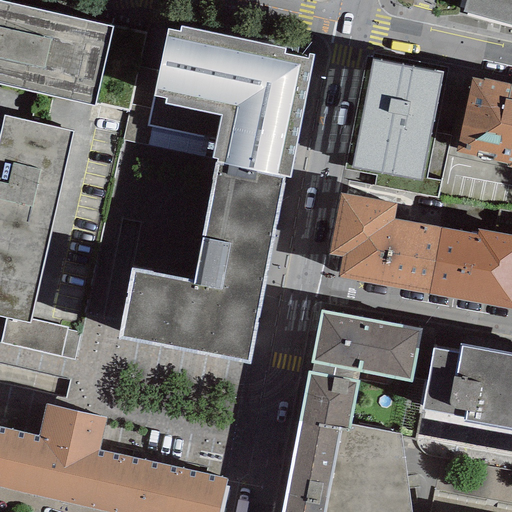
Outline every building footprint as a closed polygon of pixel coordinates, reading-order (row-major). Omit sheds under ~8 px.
[(111,24),(0,0),(0,83),(94,104),(111,24)] [(511,0),(465,0),(462,12),(511,25),(511,0)] [(179,32),(166,29),(148,126),(215,139),(211,158),(216,159),(215,164),(282,177),(288,178),(312,55),(308,54),(307,59),(284,55),(285,48),(180,28),(179,32)] [(441,73),(372,60),(351,167),(421,180),(441,73)] [(511,85),(473,77),(456,152),(509,163),(508,167),(511,167),(511,85)] [(0,316),(6,318),(0,340),(0,341),(61,355),(67,328),(29,320),(73,131),(3,115),(0,129),(0,316)] [(248,364),(282,177),(215,164),(193,281),(132,270),(120,339),(248,364)] [(429,294),(440,228),(393,220),(396,204),(340,194),(329,254),(342,256),(338,278),(429,294)] [(477,235),(440,228),(429,294),(511,308),(511,235),(478,230),(477,235)] [(422,328),(321,309),(311,361),(314,361),(312,371),(309,371),(299,419),(348,428),(349,425),(357,380),(355,379),(357,370),(412,380),(422,328)] [(458,347),(432,342),(421,402),(464,410),(463,413),(511,421),(511,345),(460,337),(458,347)] [(0,427),(0,485),(53,498),(113,511),(220,511),(227,479),(99,451),(107,417),(46,403),(38,436),(0,427)] [(348,428),(299,419),(281,511),(410,511),(400,434),(349,425),(348,428)]
